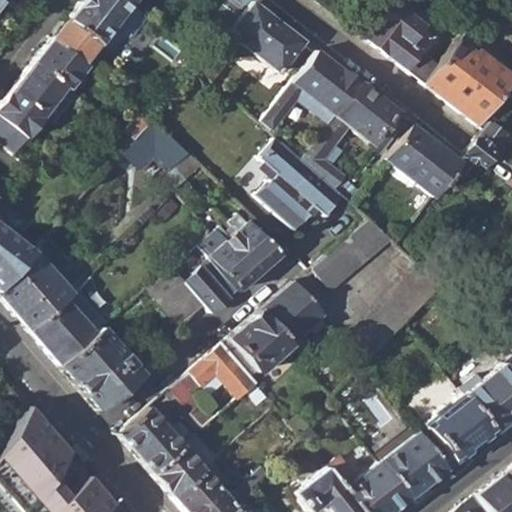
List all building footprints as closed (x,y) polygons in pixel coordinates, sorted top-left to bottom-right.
[(122,0),(77,0),(47,39),(80,65),(95,45),(101,50),(111,49),(120,37),(130,36),(144,17),(127,3),(122,0)] [(226,0),(198,35),(213,46),(249,1),(247,0),(226,0)] [(387,0),(359,36),(420,84),(431,68),(403,46),(424,19),(399,0),(387,0)] [(251,56),(274,74),(300,42),(249,1),(213,46),(196,68),(210,80),(226,58),(251,56)] [(420,84),(472,124),(505,80),(507,78),(471,50),(474,46),(459,33),(431,68),(420,84)] [(62,86),(65,88),(82,67),(80,65),(47,39),(31,61),(62,86)] [(325,125),(356,85),(312,51),(255,122),(267,131),(292,99),(325,125)] [(40,115),(62,86),(31,61),(0,100),(0,118),(23,136),(40,115)] [(511,88),(511,85),(505,80),(472,124),(479,130),(493,112),(511,88)] [(297,159),(329,188),(338,177),(326,168),(318,161),(340,135),(345,128),(373,151),(399,119),(356,85),(325,125),(297,159)] [(49,123),(73,94),(65,88),(62,86),(40,115),(49,123)] [(120,132),(131,140),(149,120),(138,111),(120,132)] [(456,162),(448,173),(464,186),(468,181),(470,183),(478,173),(475,170),(503,136),(495,128),(502,119),(493,112),(479,130),(454,161),(456,162)] [(0,118),(0,144),(10,152),(23,136),(0,118)] [(134,168),(165,135),(149,120),(131,140),(118,153),(134,168)] [(380,160),(428,198),(448,173),(456,162),(454,161),(454,162),(408,126),(380,160)] [(297,159),(270,135),(252,156),(272,174),(251,196),(291,232),(305,216),(301,212),(308,206),(321,217),(339,197),(329,188),(297,159)] [(348,141),(340,135),(318,161),(326,168),(348,141)] [(159,177),(169,188),(195,164),(185,154),(159,177)] [(355,191),(338,177),(329,188),(339,197),(346,203),(355,191)] [(222,223),(227,229),(231,232),(241,224),(232,214),(222,223)] [(364,220),(308,267),(327,290),(387,240),(383,237),(364,220)] [(227,229),(216,238),(219,242),(203,256),(232,290),(274,255),(244,221),(241,224),(231,232),(227,229)] [(0,279),(28,250),(13,237),(0,222),(0,279)] [(193,245),(203,256),(219,242),(216,238),(209,231),(193,245)] [(387,240),(392,243),(396,239),(387,231),(383,237),(387,240)] [(0,300),(25,329),(60,299),(68,292),(87,276),(83,272),(64,289),(54,277),(65,268),(65,262),(42,235),(28,250),(0,279),(0,300)] [(341,340),(360,362),(402,321),(438,284),(417,265),(341,340)] [(199,305),(206,313),(224,297),(198,266),(179,282),(199,305)] [(175,326),(199,305),(179,282),(167,267),(142,287),(175,326)] [(511,276),(496,292),(508,304),(511,300),(511,276)] [(256,310),(285,344),(319,314),(290,280),(256,310)] [(68,292),(60,299),(84,327),(92,320),(68,292)] [(94,318),(92,320),(84,327),(60,299),(25,329),(54,363),(96,328),(99,325),(94,318)] [(473,315),(483,323),(491,315),(482,306),(473,315)] [(256,310),(224,337),(251,368),(254,371),(285,344),(256,310)] [(54,363),(93,409),(135,373),(96,328),(54,363)] [(216,343),(244,374),(251,368),(224,337),(216,343)] [(209,374),(230,400),(240,392),(250,382),(244,374),(216,343),(173,381),(185,395),(209,374)] [(459,394),(487,431),(511,411),(511,353),(478,379),(474,374),(455,389),(459,394)] [(240,392),(250,403),(260,394),(250,382),(240,392)] [(160,392),(194,432),(199,428),(183,410),(165,388),(160,392)] [(428,434),(419,441),(439,468),(487,431),(459,394),(443,405),(442,403),(430,412),(432,414),(420,423),(428,434)] [(183,410),(199,428),(210,418),(194,401),(183,410)] [(66,450),(24,403),(0,438),(0,511),(113,511),(84,474),(64,492),(49,476),(66,450)] [(178,446),(173,440),(165,431),(143,406),(114,432),(148,473),(178,446)] [(176,422),(165,431),(173,440),(184,430),(176,422)] [(375,461),(402,496),(438,469),(439,468),(419,441),(412,432),(375,461)] [(187,438),(183,441),(188,447),(183,452),(189,459),(198,451),(187,438)] [(202,447),(198,451),(189,459),(183,452),(188,447),(183,441),(178,446),(148,473),(169,497),(198,470),(208,462),(216,455),(211,449),(207,452),(202,447)] [(321,467),(355,511),(382,511),(402,496),(375,461),(351,480),(334,458),(321,467)] [(208,462),(198,470),(216,490),(225,482),(208,462)] [(511,464),(511,462),(495,475),(511,497),(511,464)] [(224,500),(216,490),(198,470),(169,497),(181,511),(223,511),(233,502),(246,490),(262,473),(256,467),(224,500)] [(317,502),(325,511),(355,511),(321,467),(289,493),(304,511),(317,502)] [(511,511),(511,497),(495,475),(471,493),(485,511),(511,511)] [(223,511),(241,511),(233,502),(223,511)]
